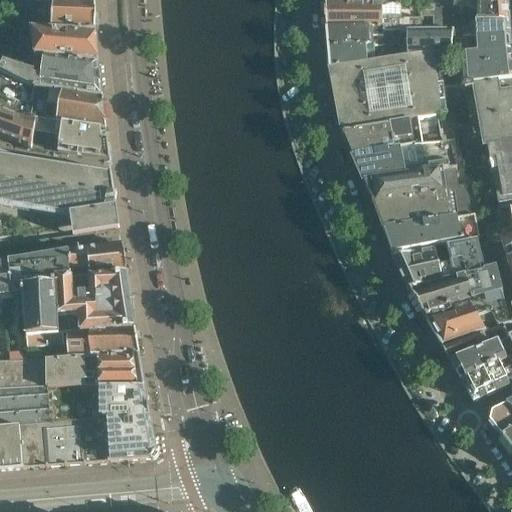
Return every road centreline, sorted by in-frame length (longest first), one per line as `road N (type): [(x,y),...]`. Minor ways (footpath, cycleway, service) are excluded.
road 1 (residential): [(131,0),(162,231),(213,483)]
road 2 (residential): [(311,0),(328,143),(377,263),(464,418)]
road 3 (tertiary): [(213,483),(0,501)]
